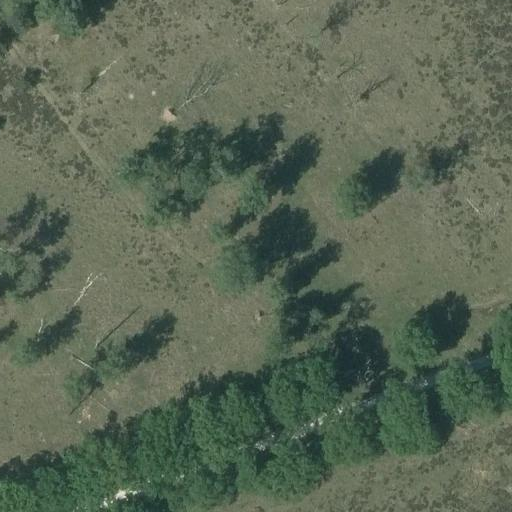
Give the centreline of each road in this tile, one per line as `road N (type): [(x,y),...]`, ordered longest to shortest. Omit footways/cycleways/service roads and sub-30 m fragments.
road 1 (unknown): [(0,478),(511,293)]
road 2 (track): [(511,353),(78,511)]
